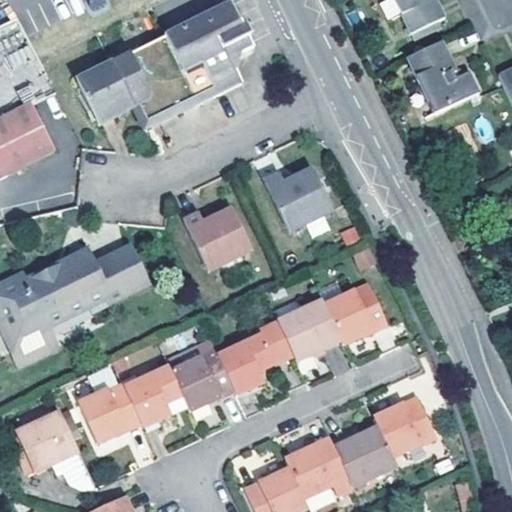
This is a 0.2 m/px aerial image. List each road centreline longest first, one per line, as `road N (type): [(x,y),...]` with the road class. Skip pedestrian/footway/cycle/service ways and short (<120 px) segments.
road 1 (tertiary): [(511,475),(446,297),(299,0)]
road 2 (residential): [(215,511),(202,466),(222,444),(396,366)]
